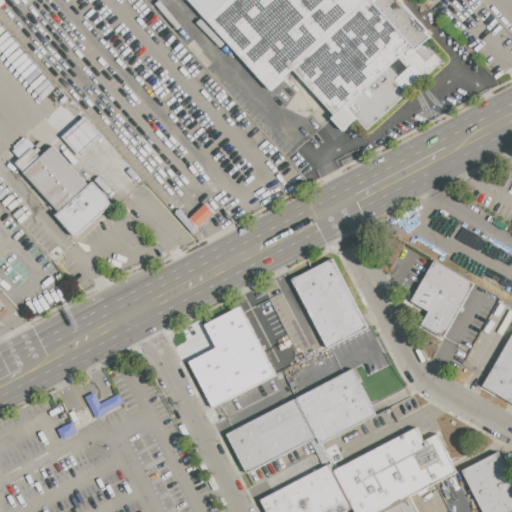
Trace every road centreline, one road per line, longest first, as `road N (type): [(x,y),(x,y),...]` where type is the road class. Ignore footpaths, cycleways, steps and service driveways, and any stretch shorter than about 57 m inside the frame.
road 1 (residential): [(136,310),(242,511),(452,394),(422,377),(332,205)]
road 2 (primary): [(119,319),(332,205)]
road 3 (primary): [(332,205),(470,135)]
